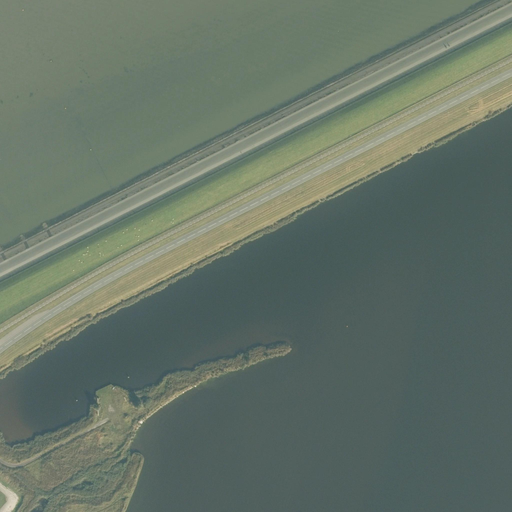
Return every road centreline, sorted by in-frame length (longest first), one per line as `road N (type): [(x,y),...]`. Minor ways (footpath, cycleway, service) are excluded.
road 1 (unclassified): [(0,331),(120,259),(511,59)]
road 2 (trunk): [(511,72),(41,319)]
